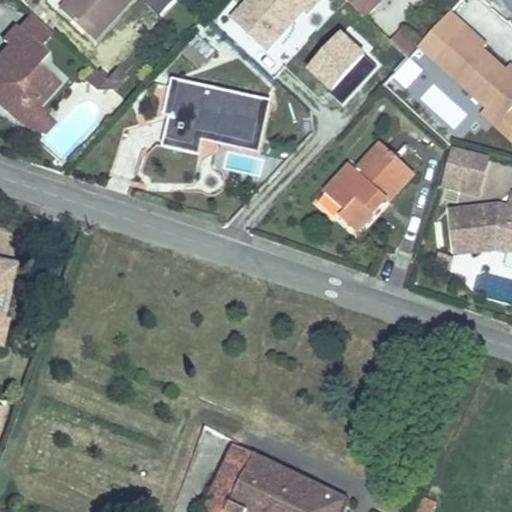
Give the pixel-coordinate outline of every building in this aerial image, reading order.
[(71,0),(67,5),(62,11),(96,41),(133,0),(71,0)] [(265,55),(319,0),(243,0),(227,17),(265,55)] [(373,1),(374,0),(345,0),(366,18),(378,5),(373,1)] [(31,18),(20,29),(39,47),(50,35),(31,18)] [(409,58),(392,42),(371,23),(363,32),(354,23),(348,29),(396,73),(410,58),(409,58)] [(511,75),(507,71),(483,50),(487,46),(465,26),(434,61),(488,109),(502,122),(511,111),(511,75)] [(0,85),(6,91),(4,110),(21,126),(45,133),(55,122),(38,107),(60,84),(39,66),(48,55),(39,47),(20,29),(17,27),(4,41),(9,47),(14,51),(1,66),(0,66),(0,85)] [(403,31),(392,42),(409,58),(419,46),(403,31)] [(330,96),(367,57),(342,32),(304,71),(330,96)] [(193,35),(181,56),(202,69),(215,48),(193,35)] [(0,56),(0,62),(1,66),(14,51),(9,47),(0,56)] [(106,81),(114,89),(125,77),(116,69),(106,81)] [(97,90),(114,89),(106,81),(95,70),(87,80),(97,90)] [(165,117),(173,119),(180,84),(173,82),(165,117)] [(255,145),(265,103),(180,84),(173,119),(167,141),(195,147),(199,133),(255,145)] [(272,104),(265,103),(255,145),(199,133),(195,147),(167,141),(166,149),(201,156),(204,142),(261,154),(272,104)] [(511,124),(511,111),(502,122),(488,109),(483,114),(504,133),(511,124)] [(383,196),(388,201),(390,202),(415,174),(383,145),(358,172),(352,166),(327,194),(346,211),(341,218),(358,233),(383,206),(379,201),(383,196)] [(447,180),(481,189),(488,160),(454,151),(447,180)] [(479,195),(481,189),(447,180),(446,186),(479,195)] [(383,206),(388,201),(383,196),(379,201),(383,206)] [(511,203),(510,210),(511,210),(511,246),(498,243),(493,243),(494,250),(511,255),(511,203)] [(511,210),(510,210),(501,207),(453,212),(457,255),(494,250),(493,243),(498,243),(511,246),(511,210)] [(443,270),(448,256),(440,253),(435,268),(443,270)] [(453,257),(448,256),(443,270),(449,272),(453,257)] [(0,318),(2,321),(14,265),(0,261),(0,318)] [(212,511),(228,511),(254,457),(236,448),(207,509),(212,511)] [(228,511),(346,511),(351,502),(311,484),(309,488),(296,482),(298,478),(254,457),(228,511)] [(311,484),(298,478),(296,482),(309,488),(311,484)] [(433,511),(437,503),(423,497),(416,511),(433,511)]
